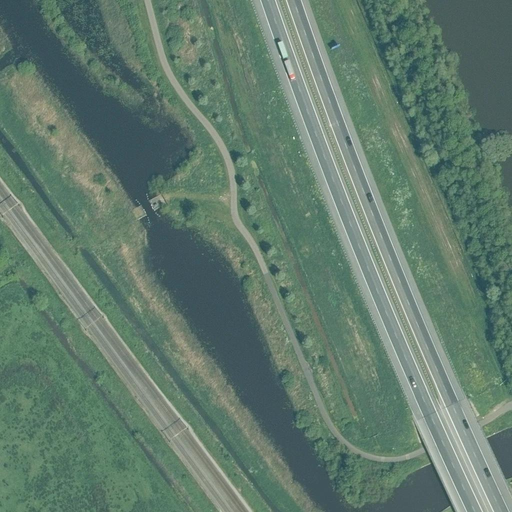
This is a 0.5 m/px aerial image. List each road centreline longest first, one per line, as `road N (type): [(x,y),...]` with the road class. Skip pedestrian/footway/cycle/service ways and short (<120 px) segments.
road 1 (motorway): [(501,511),(426,346),(293,0)]
road 2 (motorway): [(267,0),(367,269),(474,511)]
